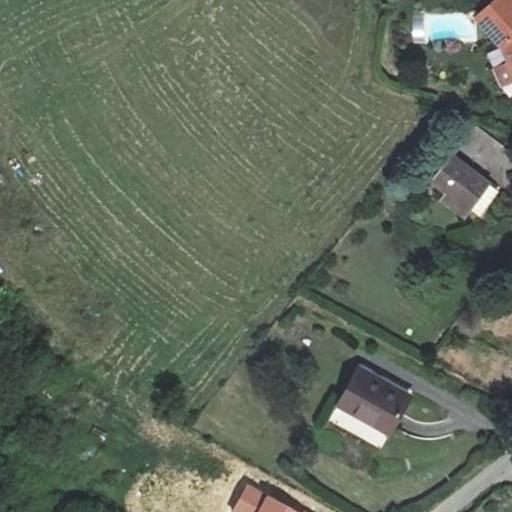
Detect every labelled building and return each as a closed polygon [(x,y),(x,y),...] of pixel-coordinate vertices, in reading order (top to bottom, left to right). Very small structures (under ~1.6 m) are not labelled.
[(511,0),(499,0),(480,18),(506,47),(511,59),(511,0)] [(476,131),(511,164),(511,132),(492,114),(476,131)] [(435,181),(476,214),(496,189),(455,156),(435,181)] [(337,406),(386,435),(409,396),(359,368),(337,406)] [(292,511),(249,486),(233,511),(292,511)]
